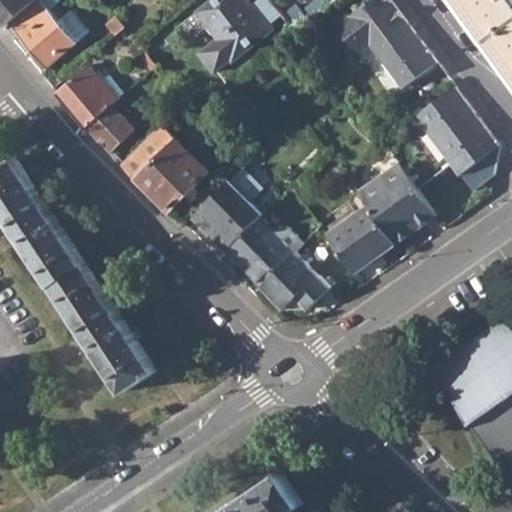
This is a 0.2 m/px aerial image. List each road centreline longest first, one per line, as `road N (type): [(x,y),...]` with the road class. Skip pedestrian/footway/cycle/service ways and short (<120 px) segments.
road 1 (residential): [(294,371),(21,84)]
road 2 (residential): [(294,371),(511,216)]
road 3 (residential): [(294,371),(86,511)]
road 4 (residential): [(431,511),(294,371)]
road 5 (residential): [(511,117),(425,0)]
